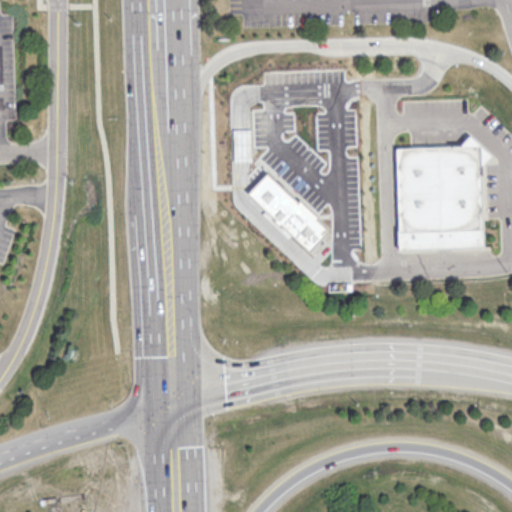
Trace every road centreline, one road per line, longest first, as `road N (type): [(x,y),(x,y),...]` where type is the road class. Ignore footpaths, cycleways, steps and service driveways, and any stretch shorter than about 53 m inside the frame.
road 1 (residential): [(58,0),(57,195),(45,277),(29,330),(0,376)]
road 2 (motorway): [(256,511),(313,465),(370,446),(435,448),(511,483)]
road 3 (motorway): [(419,359),(318,363),(227,379),(174,405)]
road 4 (residential): [(166,113),(217,59),(241,47),(338,46)]
road 5 (residential): [(174,405),(3,462)]
